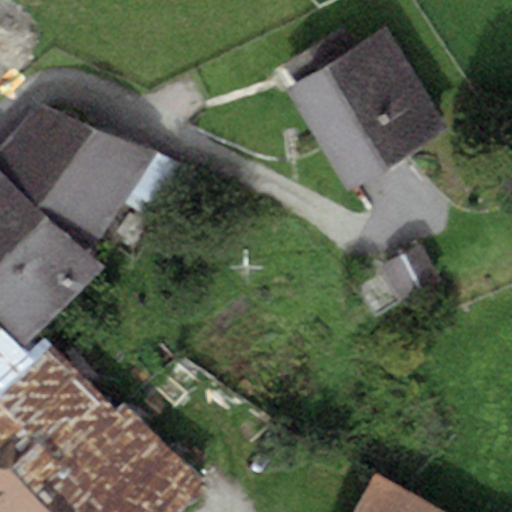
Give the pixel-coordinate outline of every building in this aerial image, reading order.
[(438,119),(383,30),(354,48),(342,28),(294,58),(306,77),(296,83),(342,157),(372,138),(382,154),(438,119)] [(144,145),(40,104),(0,152),(0,169),(88,237),(90,233),(95,237),(128,175),(166,199),(191,167),(147,142),(144,145)] [(88,237),(0,169),(0,319),(17,334),(24,330),(45,308),(51,313),(63,297),(58,291),(78,270),(70,263),(88,237)] [(434,271),(421,246),(391,262),(404,287),(434,271)] [(0,373),(36,339),(24,330),(17,334),(0,319),(0,373)] [(41,335),(36,339),(0,373),(0,502),(9,511),(159,511),(202,479),(121,401),(115,407),(41,335)] [(436,511),(376,478),(357,511),(436,511)]
